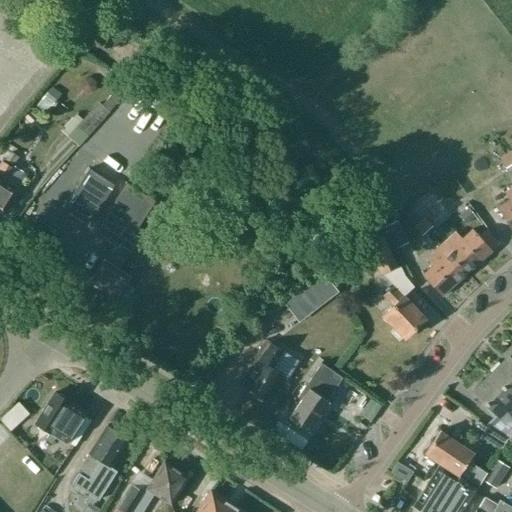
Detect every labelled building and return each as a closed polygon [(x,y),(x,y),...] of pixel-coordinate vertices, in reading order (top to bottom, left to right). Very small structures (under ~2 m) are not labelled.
[(40,98),(50,105),(55,98),(45,90),(40,98)] [(75,125),(86,135),(108,111),(97,100),(75,125)] [(2,161),(0,163),(0,201),(10,186),(19,172),(11,167),(18,156),(9,150),(2,161)] [(115,183),(89,167),(62,209),(88,225),(115,183)] [(153,237),(136,226),(153,201),(126,184),(95,231),(115,244),(130,254),(139,259),(153,237)] [(497,207),(511,232),(511,231),(511,186),(504,192),(509,200),(497,207)] [(422,235),(432,225),(424,216),(419,221),(414,226),(422,235)] [(382,226),(393,248),(407,241),(395,219),(382,226)] [(461,239),(455,232),(440,245),(466,273),(491,250),(490,250),(498,243),(486,230),(478,236),(472,229),(461,239)] [(363,242),(379,274),(397,265),(381,234),(363,242)] [(116,295),(123,300),(125,299),(132,290),(131,287),(124,283),(129,275),(120,269),(130,254),(115,244),(105,259),(104,259),(90,281),(115,297),(116,295)] [(440,245),(425,258),(432,265),(422,275),(441,296),(466,273),(440,245)] [(302,285),(316,304),(336,288),(322,270),(302,285)] [(392,305),(382,315),(404,337),(424,318),(402,296),(393,286),(383,295),(392,305)] [(265,340),(254,358),(258,360),(243,385),(253,392),(252,394),(259,399),(261,397),(265,399),(281,373),(272,368),(283,351),(265,340)] [(511,345),(503,354),(507,357),(490,374),(511,395),(511,345)] [(301,399),(288,418),(308,432),(328,402),(327,400),(341,379),(319,364),(297,397),(301,399)] [(511,395),(490,374),(472,391),(497,415),(511,399),(511,395)] [(81,412),(78,409),(74,408),(68,404),(69,402),(66,400),(65,397),(60,393),(57,394),(54,392),(52,394),(49,397),(48,401),(40,413),(38,416),(36,419),(34,423),(47,432),(43,438),(50,442),(56,434),(66,441),(84,414),(81,412)] [(28,413),(18,402),(0,418),(0,419),(10,430),(28,413)] [(97,499),(115,471),(109,467),(128,438),(124,436),(124,434),(119,431),(116,431),(106,425),(76,471),(77,472),(71,483),(97,499)] [(486,426),(480,436),(500,449),(507,438),(486,426)] [(433,462),(436,461),(443,466),(458,476),(468,460),(479,443),(467,435),(461,444),(439,430),(424,453),(427,456),(427,458),(433,462)] [(468,460),(458,476),(443,466),(438,474),(434,472),(412,506),(413,507),(414,506),(422,511),(461,511),(482,479),(494,487),(508,466),(495,458),(487,472),(468,460)] [(163,461),(146,488),(144,486),(141,490),(131,484),(112,511),(140,511),(152,493),(170,504),(188,476),(163,461)] [(210,490),(196,511),(243,511),(238,508),(239,506),(238,506),(237,507),(225,500),(226,498),(224,497),(224,499),(210,490)] [(511,511),(511,507),(499,500),(497,504),(484,497),(477,509),(475,511),(511,511)]
